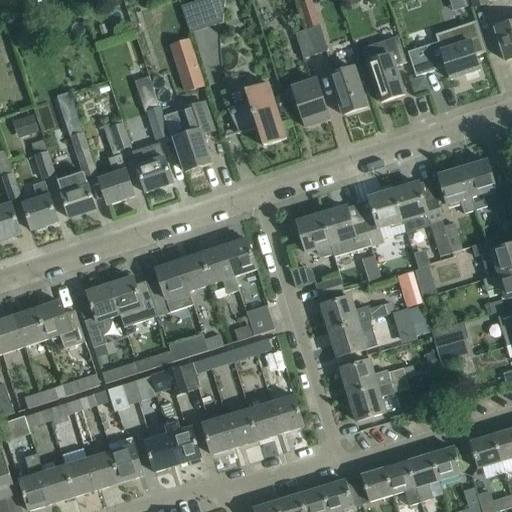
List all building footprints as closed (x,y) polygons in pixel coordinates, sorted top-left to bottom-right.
[(225,0),(202,0),(181,7),(190,34),(223,23),(223,17),(223,14),(225,0)] [(471,0),(474,9),(487,5),(485,0),(471,0)] [(306,32),(315,57),(326,53),(313,11),(304,13),(310,31),(306,32)] [(494,26),(500,43),(506,62),(511,59),(511,23),(510,24),(509,21),(494,26)] [(476,22),(437,36),(442,53),(445,61),(451,80),(480,70),(476,59),(487,55),(476,22)] [(295,36),(302,61),(315,57),(306,32),(295,36)] [(364,50),(375,84),(381,103),(405,95),(396,67),(407,63),(401,44),(399,40),(364,50)] [(430,46),(408,53),(416,77),(438,70),(430,46)] [(331,77),(337,97),(344,116),(368,108),(361,89),(355,69),(331,77)] [(424,77),(413,81),(416,92),(427,88),(424,77)] [(147,99),(151,112),(147,113),(156,141),(168,137),(149,78),(144,80),(150,98),(147,99)] [(297,100),(300,109),(306,128),(330,120),(317,80),(293,88),(285,91),(289,103),(297,100)] [(287,140),(269,84),(246,91),(251,105),(230,112),(229,110),(228,110),(239,133),(225,137),(225,138),(258,128),(261,136),(262,137),(262,139),(262,142),(263,144),(264,147),(287,140)] [(175,142),(179,154),(185,173),(212,164),(203,135),(214,131),(208,112),(205,104),(180,113),(183,119),(167,125),(171,140),(188,134),(189,137),(175,142)] [(39,132),(34,116),(13,122),(18,139),(39,132)] [(99,180),(102,187),(108,206),(136,197),(129,178),(120,152),(130,148),(120,121),(103,127),(113,158),(108,160),(113,175),(99,180)] [(57,182),(64,200),(70,219),(96,210),(85,178),(97,174),(83,134),(70,138),(82,173),(57,182)] [(32,145),(36,156),(35,157),(42,179),(55,175),(47,153),(44,141),(32,145)] [(146,194),(174,184),(160,145),(133,154),(146,194)] [(0,152),(0,167),(4,179),(3,179),(10,201),(21,197),(14,175),(13,176),(5,151),(0,152)] [(488,161),(464,168),(476,210),(487,206),(483,194),(497,190),(488,161)] [(476,210),(464,168),(439,176),(447,205),(461,201),(465,214),(476,211),(476,210)] [(24,205),(26,213),(32,232),(59,223),(46,183),(33,188),(37,201),(24,205)] [(419,184),(394,191),(404,222),(428,215),(431,227),(440,257),(441,257),(453,253),(451,248),(445,227),(444,222),(442,218),(437,199),(435,193),(423,196),(419,184)] [(407,232),(404,222),(394,191),(370,199),(376,220),(365,223),(372,246),(383,243),(382,240),(407,232)] [(496,196),(503,217),(511,214),(511,211),(506,192),(496,196)] [(0,208),(0,242),(22,235),(16,216),(12,204),(0,208)] [(347,208),(322,215),(331,246),(334,255),(335,257),(372,246),(365,223),(353,227),(347,208)] [(334,255),(331,246),(322,215),(298,223),(307,253),(316,250),(318,255),(324,258),(334,255)] [(455,225),(445,227),(453,253),(465,249),(463,244),(461,245),(455,225)] [(484,280),(484,281),(511,272),(511,244),(506,247),(503,237),(472,246),(476,257),(482,256),(489,279),(484,280)] [(248,240),(225,247),(235,277),(258,270),(248,240)] [(225,247),(202,255),(212,285),(223,281),(228,294),(239,290),(235,277),(225,247)] [(202,255),(179,262),(190,293),(212,285),(202,255)] [(161,284),(149,287),(157,310),(159,316),(193,304),(190,293),(179,262),(156,270),(161,284)] [(377,267),(365,271),(369,285),(382,281),(377,267)] [(503,288),(506,300),(511,298),(511,272),(484,281),(487,292),(503,288)] [(134,278),(110,285),(120,316),(124,327),(147,320),(145,314),(157,310),(149,287),(138,291),(134,278)] [(343,292),(340,280),(317,287),(320,299),(343,292)] [(433,282),(419,286),(423,298),(437,294),(433,282)] [(88,294),(77,298),(83,317),(94,349),(97,358),(110,353),(107,344),(108,344),(105,335),(108,333),(110,331),(111,329),(112,325),(112,323),(111,319),(120,316),(110,285),(87,293),(88,294)] [(342,300),(323,306),(331,333),(359,324),(370,321),(372,320),(369,310),(368,307),(355,311),(351,298),(342,300)] [(61,302),(38,310),(48,340),(61,336),(65,349),(86,342),(76,312),(65,315),(61,302)] [(485,307),(488,316),(504,311),(501,302),(485,307)] [(384,306),(369,310),(372,320),(397,313),(400,311),(398,307),(393,306),(392,303),(384,305),(384,306)] [(249,319),(251,325),(250,326),(252,332),(254,331),(256,336),(275,330),(268,305),(247,312),(249,319)] [(423,307),(409,310),(416,337),(430,333),(423,307)] [(38,310),(16,317),(26,347),(48,340),(38,310)] [(504,336),(507,347),(511,345),(511,318),(507,321),(504,311),(488,316),(491,326),(501,323),(505,336),(504,336)] [(16,317),(0,322),(0,345),(3,355),(26,347),(16,317)] [(238,322),(240,329),(236,330),(240,341),(256,336),(254,331),(252,332),(250,326),(251,325),(249,319),(238,322)] [(359,324),(331,333),(338,358),(357,353),(366,350),(378,346),(370,321),(359,324)] [(209,347),(211,351),(225,347),(221,336),(204,342),(206,348),(209,347)] [(269,339),(251,345),(253,349),(256,349),(258,354),(272,349),(269,339)] [(238,349),(230,352),(233,362),(258,354),(256,349),(253,349),(251,345),(238,349)] [(223,354),(206,360),(209,365),(211,364),(213,369),(227,364),(233,362),(230,352),(223,354)] [(436,354),(427,357),(430,369),(439,367),(436,354)] [(140,369),(141,372),(155,368),(151,356),(136,362),(137,364),(135,365),(138,370),(140,369)] [(193,364),(180,368),(187,392),(200,388),(196,374),(213,369),(211,364),(209,365),(206,360),(193,364)] [(342,370),(349,396),(407,380),(406,379),(416,376),(413,367),(389,374),(388,370),(374,374),(370,361),(361,364),(342,370)] [(102,373),(106,384),(141,372),(140,369),(138,370),(135,365),(137,364),(136,362),(102,373)] [(9,371),(16,391),(25,388),(18,367),(9,371)] [(187,392),(180,368),(165,373),(150,378),(151,382),(153,382),(156,387),(155,388),(157,394),(172,389),(174,396),(187,392)] [(97,374),(63,385),(66,396),(100,385),(97,374)] [(419,376),(407,380),(409,389),(421,385),(419,376)] [(135,383),(122,387),(128,406),(157,396),(157,394),(155,388),(156,387),(153,382),(151,382),(150,378),(135,383)] [(407,380),(349,396),(357,422),(386,414),(381,398),(395,394),(394,393),(409,389),(407,380)] [(0,417),(14,413),(5,385),(0,386),(0,417)] [(41,402),(42,404),(66,396),(63,385),(41,392),(42,395),(44,395),(46,400),(41,402)] [(101,393),(93,396),(96,406),(112,402),(115,410),(128,406),(122,387),(116,389),(101,393)] [(424,394),(429,408),(429,410),(452,403),(448,387),(424,394)] [(25,397),(28,408),(42,404),(41,402),(46,400),(44,395),(42,395),(41,392),(25,397)] [(76,413),(74,414),(84,444),(93,441),(83,411),(96,406),(93,396),(86,399),(69,404),(71,409),(74,408),(76,413)] [(295,397),(271,404),(281,435),(304,427),(295,397)] [(67,416),(74,414),(76,413),(74,408),(71,409),(69,404),(48,411),(51,421),(52,421),(54,426),(69,421),(67,416)] [(271,404),(248,411),(257,442),(281,435),(271,404)] [(30,428),(51,421),(48,411),(24,419),(25,424),(28,423),(30,428)] [(248,411),(226,418),(235,449),(257,442),(248,411)] [(235,449),(226,418),(203,425),(212,456),(235,449)] [(29,428),(30,428),(28,423),(25,424),(24,419),(3,426),(8,441),(31,433),(29,428)] [(170,436),(169,436),(178,466),(202,459),(196,440),(193,429),(181,433),(178,424),(167,427),(170,436)] [(502,463),(511,460),(511,431),(494,437),(502,463)] [(146,443),(149,454),(155,473),(178,466),(169,436),(146,443)] [(478,470),(502,463),(494,437),(470,444),(478,470)] [(134,446),(131,438),(119,442),(108,445),(111,453),(121,484),(144,477),(135,446),(134,446)] [(455,448),(431,456),(440,482),(463,475),(455,448)] [(88,461),(97,491),(121,484),(111,453),(88,461)] [(36,455),(52,505),(74,498),(65,468),(56,470),(53,462),(41,466),(38,454),(36,455)] [(20,482),(30,511),(52,505),(36,455),(26,458),(32,478),(20,482)] [(431,456),(408,463),(420,502),(433,499),(429,486),(440,482),(431,456)] [(0,504),(7,502),(19,498),(17,495),(5,458),(0,459),(0,504)] [(65,468),(74,498),(97,491),(88,461),(65,468)] [(393,496),(406,492),(410,506),(420,502),(408,463),(386,470),(393,496)] [(370,503),(393,496),(386,470),(362,477),(370,503)] [(347,481),(322,489),(329,511),(344,511),(355,508),(353,501),(347,481)] [(482,511),(477,496),(478,496),(476,488),(464,492),(469,509),(459,511),(482,511)] [(329,511),(322,489),(300,496),(305,511),(329,511)] [(477,496),(482,511),(496,511),(511,507),(511,495),(493,502),(490,492),(478,496),(477,496)] [(305,511),(300,496),(277,503),(279,511),(305,511)] [(23,511),(19,498),(7,502),(10,511),(23,511)] [(10,511),(7,502),(0,504),(0,511),(10,511)] [(254,510),(254,511),(279,511),(277,503),(254,510)]
